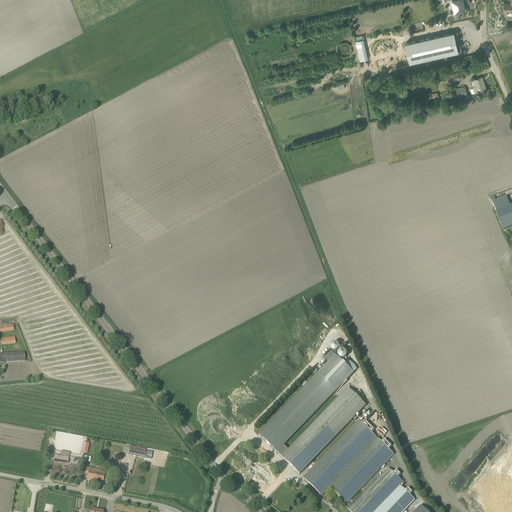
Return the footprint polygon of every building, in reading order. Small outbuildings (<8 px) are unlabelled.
[(465,11),(463,3),(465,3),(464,0),(451,0),(452,1),(454,1),(456,8),(453,9),(454,14),(459,13),(458,12),(465,11)] [(460,44),(457,45),(455,39),(458,38),(459,38),(457,31),(449,33),(405,43),(409,62),(453,53),(461,51),(462,51),(460,44)] [(356,41),(360,61),(368,59),(363,39),(356,41)] [(462,72),(442,76),(442,74),(438,75),(440,84),(463,79),(462,72)] [(473,88),(470,89),(472,94),(475,93),(486,89),(482,77),(473,80),(476,87),(473,88)] [(446,91),(446,92),(441,93),(442,100),(443,100),(443,103),(448,102),(447,99),(467,95),(465,87),(446,91)] [(36,97),(15,102),(16,106),(27,104),(27,106),(31,105),(31,103),(34,103),(37,103),(52,99),(51,94),(36,97)] [(3,113),(13,111),(11,102),(1,105),(3,113)] [(503,231),(511,227),(511,205),(496,212),(503,231)] [(7,338),(7,337),(1,338),(2,345),(16,344),(15,337),(7,338)] [(337,351),(337,343),(329,343),(329,351),(337,351)] [(348,389),(345,386),(342,390),(344,393),(288,450),(284,446),(353,373),(331,351),(324,359),(328,363),(259,435),(277,453),(282,457),(300,475),(366,406),(348,388),(348,389)] [(0,362),(25,361),(24,352),(0,353),(0,362)] [(351,507),(353,505),(349,501),(394,454),(359,420),(303,478),(322,496),(330,488),(346,504),(347,504),(351,507)] [(511,442),(472,488),(499,511),(511,511),(511,483),(509,481),(511,478),(511,442)] [(128,455),(136,456),(144,458),(146,451),(129,448),(128,454),(128,455)] [(54,455),(53,461),(68,463),(69,457),(54,455)] [(87,480),(95,481),(96,473),(93,472),(93,469),(85,467),(83,474),(88,475),(87,480)] [(349,510),(350,511),(374,511),(400,485),(403,482),(388,468),(353,505),(351,507),(349,510)] [(104,476),(105,475),(101,474),(101,470),(96,469),(93,469),(93,472),(96,473),(95,481),(103,483),(103,482),(107,483),(108,477),(104,476)] [(403,511),(415,500),(400,485),(374,511),(403,511)]
